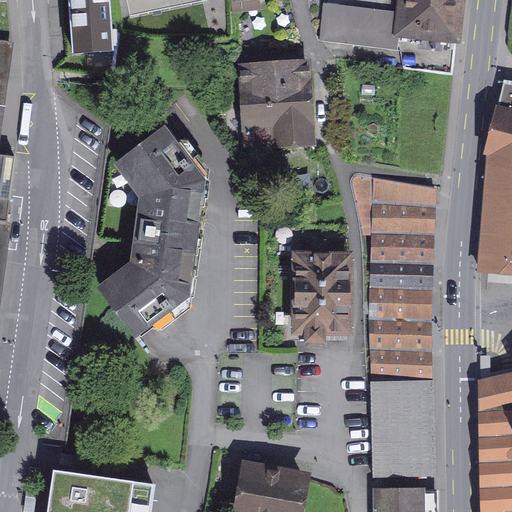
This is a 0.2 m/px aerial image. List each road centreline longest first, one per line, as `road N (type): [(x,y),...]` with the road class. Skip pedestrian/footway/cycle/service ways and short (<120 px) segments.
road 1 (residential): [(32,0),(46,167),(43,246),(4,511)]
road 2 (primary): [(488,0),(461,252),(462,511)]
